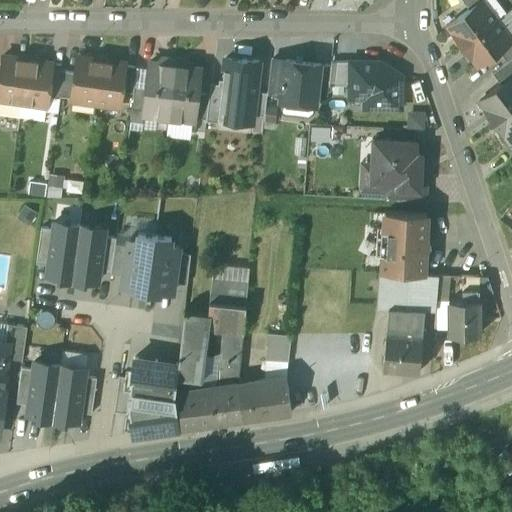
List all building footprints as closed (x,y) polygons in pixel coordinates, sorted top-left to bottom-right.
[(481,0),(469,9),(447,26),(462,46),(496,20),(482,0),(481,0)] [(461,0),(469,9),(481,0),(482,0),(481,0),(461,0)] [(496,20),(462,46),(477,66),(498,50),(511,40),(508,36),(496,20)] [(511,32),(508,36),(511,40),(498,50),(507,62),(511,58),(511,32)] [(27,60),(3,56),(0,79),(0,98),(21,102),(27,60)] [(101,61),(78,57),(72,98),(72,99),(95,102),(101,61)] [(256,92),(259,61),(226,57),(223,87),(219,120),(252,124),(253,115),(256,92)] [(163,58),(157,63),(150,62),(147,87),(144,111),(143,115),(168,118),(175,65),(167,64),(163,58)] [(511,58),(507,62),(492,73),(501,85),(511,76),(511,58)] [(51,63),(27,60),(21,102),(45,105),(47,96),(50,68),(51,63)] [(285,61),(271,60),(267,91),(282,93),(285,61)] [(319,64),(285,60),(282,93),(281,101),(314,104),(319,64)] [(124,64),(101,61),(95,102),(118,106),(120,91),(124,65),(124,64)] [(183,66),(175,65),(168,118),(193,121),(194,117),(197,93),(200,68),(192,67),(188,61),(183,66)] [(329,85),(350,85),(350,62),(331,61),(329,85)] [(364,108),(401,109),(401,76),(381,62),(350,62),(350,85),(350,99),(364,99),(364,108)] [(137,67),(124,65),(120,91),(134,92),(134,85),(137,67)] [(64,70),(50,68),(47,96),(60,98),(60,96),(64,70)] [(76,72),(64,70),(60,96),(72,98),(76,72)] [(511,76),(501,85),(479,101),(494,121),(511,108),(511,76)] [(147,87),(134,85),(134,92),(132,110),(144,111),(147,87)] [(209,95),(206,119),(206,122),(219,123),(219,120),(223,87),(210,85),(209,95)] [(268,93),(256,92),(253,115),(265,117),(268,93)] [(197,93),(194,117),(206,119),(209,95),(197,93)] [(511,108),(494,121),(509,142),(511,140),(511,108)] [(144,111),(132,110),(130,121),(142,123),(143,115),(144,111)] [(426,110),(409,110),(408,123),(426,123),(426,110)] [(415,141),(373,139),(371,180),(397,182),(397,188),(419,189),(420,175),(421,154),(415,154),(415,141)] [(419,189),(397,188),(396,200),(424,201),(426,175),(420,175),(419,189)] [(426,213),(385,211),(384,227),(377,226),(376,255),(383,256),(382,271),(423,273),(426,213)] [(47,277),(72,280),(79,225),(55,221),(54,229),(49,265),(47,277)] [(106,228),(79,225),(72,280),(98,284),(100,271),(104,236),(106,228)] [(49,265),(54,229),(41,227),(37,263),(49,265)] [(121,288),(147,292),(155,235),(138,232),(137,240),(128,239),(127,245),(123,274),(121,288)] [(147,292),(173,295),(174,284),(178,253),(179,245),(171,244),(172,237),(155,235),(147,292)] [(111,273),(116,243),(116,237),(104,236),(100,271),(111,273)] [(127,245),(116,243),(111,273),(123,274),(127,245)] [(190,254),(178,253),(174,284),(186,285),(190,254)] [(382,271),(379,271),(377,306),(392,307),(426,308),(435,309),(436,301),(438,274),(423,273),(382,271)] [(479,276),(463,276),(463,294),(479,295),(479,292),(479,276)] [(487,277),(479,276),(479,292),(492,292),(487,277)] [(214,278),(212,301),(246,304),(248,282),(214,278)] [(463,294),(463,301),(448,301),(449,329),(449,334),(479,334),(479,295),(463,294)] [(246,304),(212,301),(210,313),(209,325),(226,327),(224,357),(241,358),(246,304)] [(449,329),(448,301),(436,301),(435,309),(434,326),(449,329)] [(420,371),(426,308),(392,307),(386,368),(420,371)] [(210,313),(184,310),(179,354),(205,356),(206,356),(209,325),(210,313)] [(27,326),(8,323),(5,343),(7,343),(5,356),(7,356),(7,357),(22,360),(27,326)] [(291,333),(269,331),(267,359),(288,361),(291,333)] [(205,356),(179,354),(179,364),(176,384),(175,393),(201,389),(205,356)] [(134,357),(131,376),(176,382),(179,364),(134,357)] [(239,384),(241,358),(224,357),(220,357),(219,387),(239,384)] [(288,361),(267,359),(264,381),(286,378),(288,361)] [(27,416),(53,419),(60,364),(34,361),(32,368),(28,402),(27,416)] [(87,368),(60,364),(53,419),(80,422),(81,412),(86,376),(87,368)] [(32,368),(22,367),(17,402),(28,403),(28,402),(32,368)] [(127,411),(131,376),(120,375),(115,410),(127,411)] [(97,377),(86,376),(81,412),(92,414),(97,377)] [(176,382),(131,376),(127,411),(131,412),(171,418),(175,393),(176,382)] [(264,381),(239,384),(245,418),(291,411),(286,378),(264,381)] [(201,389),(175,393),(180,427),(245,418),(239,384),(219,387),(201,389)] [(134,434),(180,427),(175,393),(171,418),(131,412),(134,434)] [(511,458),(509,455),(505,449),(496,456),(509,474),(511,471),(511,458)]
